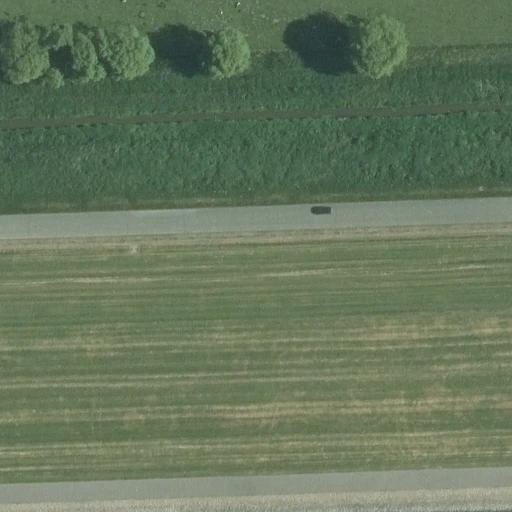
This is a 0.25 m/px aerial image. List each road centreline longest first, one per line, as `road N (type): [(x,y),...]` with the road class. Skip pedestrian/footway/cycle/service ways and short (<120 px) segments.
road 1 (track): [(511,478),(0,493)]
road 2 (residential): [(511,218),(0,233)]
